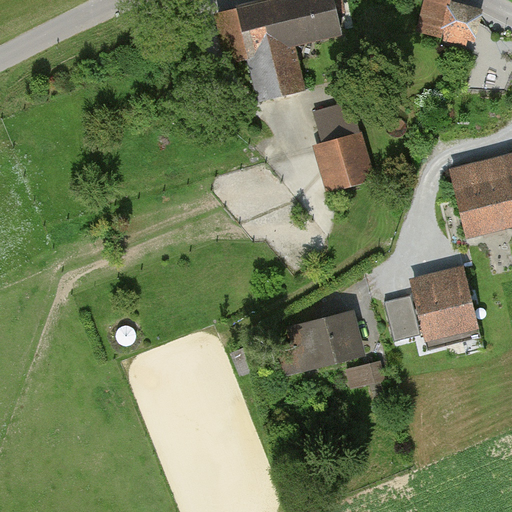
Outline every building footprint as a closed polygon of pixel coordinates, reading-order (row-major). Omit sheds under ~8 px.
[(330,0),(282,0),(227,14),(251,104),(299,92),(287,49),(340,35),(330,0)] [(484,17),(435,0),(426,0),(416,30),(472,50),(484,17)] [(354,108),(311,120),(330,192),(373,180),(354,108)] [(452,175),(466,235),(511,223),(511,191),(505,162),(452,175)] [(410,282),(425,343),(479,330),(464,269),(410,282)] [(351,314),(286,330),(297,376),(362,360),(351,314)]
